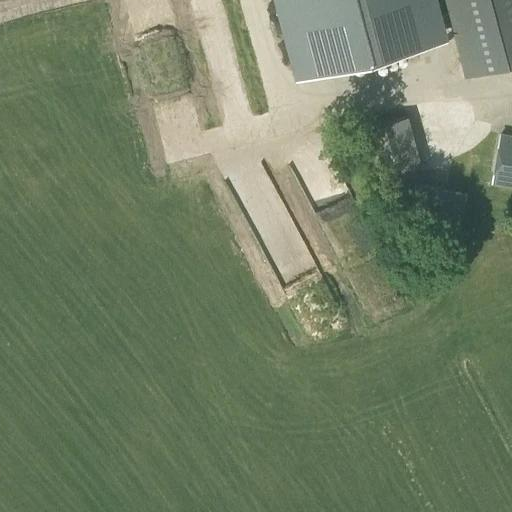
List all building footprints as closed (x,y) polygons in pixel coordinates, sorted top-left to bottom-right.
[(448,38),(438,0),(276,0),(297,78),(448,38)] [(511,0),(445,0),(466,77),(511,64),(511,0)] [(405,169),(393,120),(365,128),(380,190),(417,179),(414,167),(405,169)] [(511,159),(496,157),(492,182),(511,185),(511,159)] [(230,187),(240,205),(273,187),(263,168),(230,187)]
